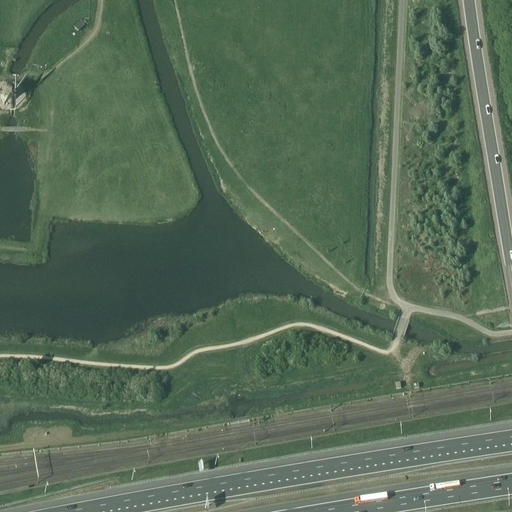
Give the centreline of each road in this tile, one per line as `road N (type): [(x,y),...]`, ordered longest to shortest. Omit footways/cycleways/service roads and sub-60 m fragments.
road 1 (motorway): [(511,438),(72,511)]
road 2 (tertiary): [(511,279),(468,0)]
road 3 (motorway): [(511,482),(342,511)]
